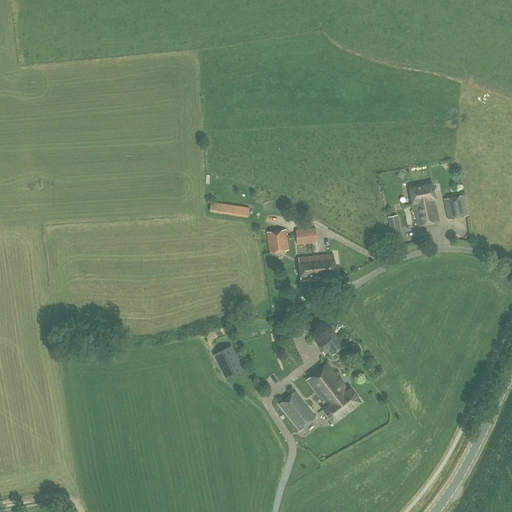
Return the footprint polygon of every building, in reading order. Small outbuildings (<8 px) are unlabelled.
[(439,221),(434,199),(435,199),(432,183),(409,188),(412,204),(413,203),(418,226),(439,221)] [(468,216),(463,195),(444,199),(448,220),(468,216)] [(209,212),(248,218),(250,207),(211,202),(209,212)] [(387,249),(404,246),(397,215),(388,217),(392,238),(385,239),(387,249)] [(295,230),(297,244),(317,243),(315,228),(295,230)] [(288,250),(285,229),(267,232),(270,253),(288,250)] [(336,278),(333,254),(298,258),(301,282),(336,278)] [(344,346),(331,330),(316,342),(324,353),(329,350),(332,354),(344,346)] [(213,355),(225,379),(244,370),(232,345),(213,355)] [(327,364),(317,372),(306,380),(323,401),(322,402),(326,406),(322,409),(333,423),(361,402),(350,387),(347,390),(327,364)] [(358,375),(363,382),(367,379),(363,372),(358,375)] [(300,430),(316,417),(295,391),(279,404),(300,430)]
